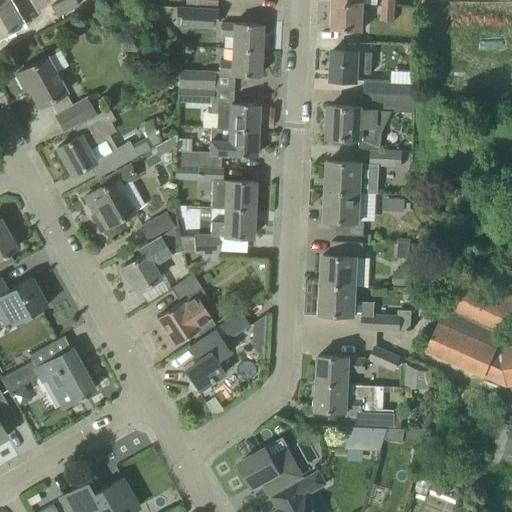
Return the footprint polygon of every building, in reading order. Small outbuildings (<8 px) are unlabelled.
[(0,0),(0,35),(13,28),(19,25),(11,10),(23,3),(21,0),(0,0)] [(362,30),(363,4),(334,2),(333,29),(362,30)] [(175,24),(214,27),(215,10),(188,8),(176,7),(175,24)] [(395,8),(383,7),(382,21),(394,22),(395,8)] [(232,37),(232,49),(260,50),(261,24),(233,23),(233,24),(220,23),(220,36),(232,37)] [(258,76),(260,50),(232,49),(231,62),(218,61),(217,74),(258,76)] [(357,80),(357,72),(371,72),(372,52),(332,50),(330,79),(357,80)] [(63,130),(81,120),(100,109),(92,95),(86,99),(70,108),(62,94),(64,93),(45,57),(16,73),(24,89),(28,86),(39,106),(49,101),(56,115),(63,130)] [(179,69),(178,86),(212,88),(212,87),(213,71),(179,69)] [(364,79),(363,93),(382,94),(414,96),(415,83),(387,82),(387,80),(364,79)] [(178,86),(178,87),(177,101),(189,102),(210,103),(210,113),(216,113),(215,128),(256,131),(257,104),(232,103),(233,88),(212,87),(212,88),(178,86)] [(382,94),(381,111),(381,112),(391,112),(414,113),(414,96),(382,94)] [(381,111),(375,111),(361,110),(362,106),(329,105),(328,137),(359,138),(359,147),(380,148),(381,132),(391,112),(381,112),(381,111)] [(74,138),(57,147),(71,174),(89,164),(96,177),(114,168),(136,156),(144,152),(153,147),(147,136),(138,141),(130,145),(128,141),(115,148),(108,134),(115,131),(110,122),(115,119),(109,108),(73,126),(78,135),(74,138)] [(215,128),(210,128),(209,153),(228,154),(228,155),(255,156),(256,131),(215,128)] [(360,192),(377,192),(378,164),(401,165),(401,150),(372,149),(371,163),(347,162),(327,161),(326,189),(325,189),(325,190),(360,192)] [(175,165),(175,167),(220,169),(220,154),(175,152),(175,165)] [(102,186),(83,196),(84,198),(92,213),(99,208),(109,225),(126,216),(133,212),(133,210),(144,204),(131,180),(135,177),(128,165),(117,171),(99,181),(102,186)] [(175,167),(175,179),(197,180),(197,181),(212,181),(221,182),(221,180),(222,169),(220,169),(175,167)] [(225,208),(252,209),(254,182),(221,180),(221,182),(212,181),(210,208),(225,208)] [(325,190),(325,191),(326,191),(324,219),(332,220),(331,233),(363,235),(364,220),(359,220),(360,192),(325,190)] [(394,198),(394,211),(404,211),(405,199),(394,198)] [(225,208),(224,223),(211,222),(210,236),(194,236),(181,236),(183,252),(194,252),(218,252),(217,236),(231,236),(251,237),(252,209),(225,208)] [(148,238),(176,221),(172,209),(167,212),(167,211),(141,227),(148,238)] [(0,267),(11,261),(6,253),(15,248),(0,220),(0,267)] [(141,255),(122,266),(129,278),(126,280),(133,291),(136,289),(137,291),(141,289),(149,302),(167,290),(159,277),(151,265),(164,258),(170,253),(182,251),(177,224),(148,241),(137,248),(141,255)] [(321,284),(356,285),(357,257),(362,257),(363,242),(331,241),(330,255),(322,254),(321,284)] [(426,349),(506,385),(511,384),(511,346),(496,348),(511,313),(511,293),(462,269),(426,349)] [(171,287),(180,301),(156,317),(174,344),(197,329),(200,333),(214,324),(199,302),(207,297),(191,274),(171,287)] [(0,320),(4,328),(16,322),(29,315),(47,305),(31,277),(7,290),(0,277),(0,320)] [(355,302),(356,285),(321,284),(320,311),(320,313),(363,314),(362,329),(409,331),(410,312),(399,312),(399,316),(373,315),(374,303),(355,302)] [(240,311),(223,322),(214,329),(215,329),(188,347),(196,359),(182,367),(189,377),(188,378),(190,380),(188,388),(196,390),(197,392),(200,391),(207,392),(209,385),(211,383),(211,382),(224,373),(216,361),(229,352),(223,342),(248,325),(240,311)] [(253,322),(252,342),(263,343),(264,323),(253,322)] [(401,356),(375,345),(369,359),(395,370),(401,356)] [(46,378),(52,389),(62,406),(79,397),(80,399),(85,396),(84,394),(93,389),(81,367),(79,369),(69,351),(72,350),(71,348),(35,367),(31,360),(0,377),(8,392),(38,375),(41,381),(46,378)] [(316,382),(349,384),(350,371),(364,371),(364,358),(350,357),(350,356),(318,355),(316,382)] [(401,376),(401,386),(409,387),(409,389),(416,388),(424,388),(429,388),(429,377),(430,370),(411,369),(411,364),(402,363),(401,374),(401,376)] [(313,384),(312,394),(316,395),(315,409),(335,410),(347,411),(346,425),(393,427),(394,409),(377,408),(378,406),(376,405),(377,385),(349,384),(316,382),(316,383),(313,384)] [(0,439),(5,436),(5,437),(6,436),(0,425),(0,410),(8,406),(0,392),(0,439)] [(511,423),(497,419),(486,458),(473,454),(466,481),(479,484),(511,484),(511,423)] [(346,426),(345,449),(381,450),(388,427),(346,426)] [(389,428),(387,439),(403,441),(404,429),(389,428)] [(263,480),(269,492),(303,473),(287,446),(270,455),(266,447),(239,462),(252,486),(263,480)] [(278,508),(271,511),(318,511),(308,493),(327,482),(320,470),(272,496),(278,508)] [(59,497),(67,511),(90,511),(93,510),(94,511),(129,511),(138,507),(121,477),(92,494),(86,483),(59,497)] [(32,510),(33,511),(54,511),(49,501),(32,510)]
